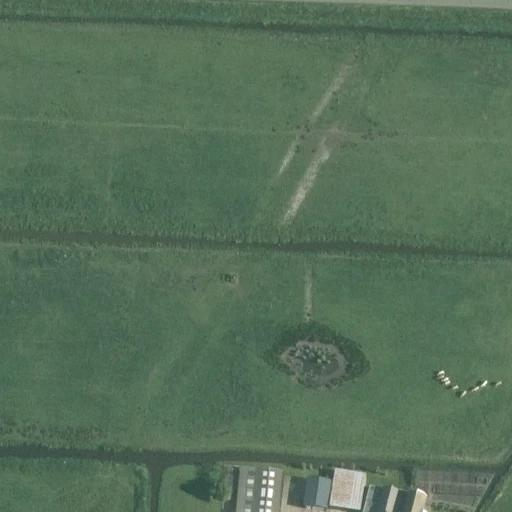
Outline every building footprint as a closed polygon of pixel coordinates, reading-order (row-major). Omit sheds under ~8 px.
[(239,470),(235,511),(277,511),(281,474),(239,470)] [(328,510),(341,511),(359,511),(364,478),(334,474),(328,510)] [(303,508),(325,511),(329,488),(327,487),(327,483),(310,480),(309,485),(307,484),(307,479),(296,478),(293,506),(304,507),(303,508)] [(376,511),(382,493),(369,490),(363,511),(376,511)] [(382,493),(376,511),(422,511),(425,503),(382,491),(381,492),(382,492),(382,493)]
